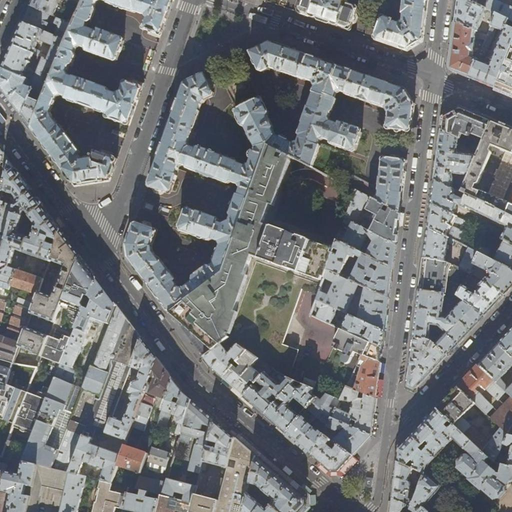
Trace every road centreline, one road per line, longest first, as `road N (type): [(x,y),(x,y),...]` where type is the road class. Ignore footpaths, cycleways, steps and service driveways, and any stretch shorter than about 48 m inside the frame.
road 1 (residential): [(349,511),(200,382),(101,251)]
road 2 (residential): [(433,76),(389,432)]
road 3 (residential): [(101,251),(191,0)]
road 4 (residential): [(433,76),(211,0)]
road 5 (residential): [(511,305),(389,432)]
road 6 (residential): [(101,251),(0,121)]
